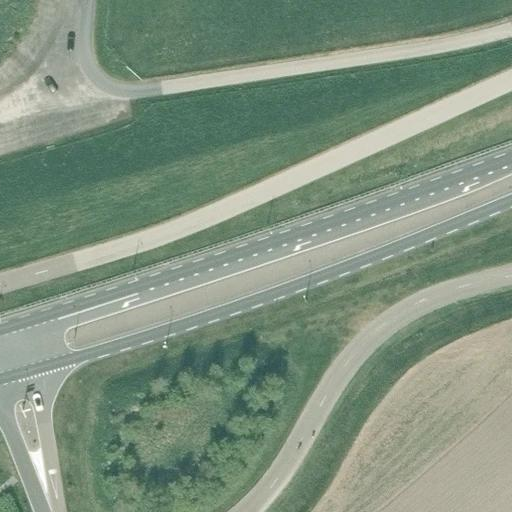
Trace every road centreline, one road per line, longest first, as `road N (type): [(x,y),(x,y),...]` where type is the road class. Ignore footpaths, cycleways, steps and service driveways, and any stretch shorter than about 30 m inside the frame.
road 1 (unclassified): [(0,284),(153,239),(511,79)]
road 2 (primary): [(511,158),(0,329)]
road 3 (unclassified): [(511,31),(119,93),(94,82),(88,70),(88,0)]
road 4 (primary): [(34,369),(286,289),(511,200)]
road 5 (unclassified): [(245,511),(380,326),(430,295),(511,275)]
road 6 (tertiary): [(50,511),(34,369)]
